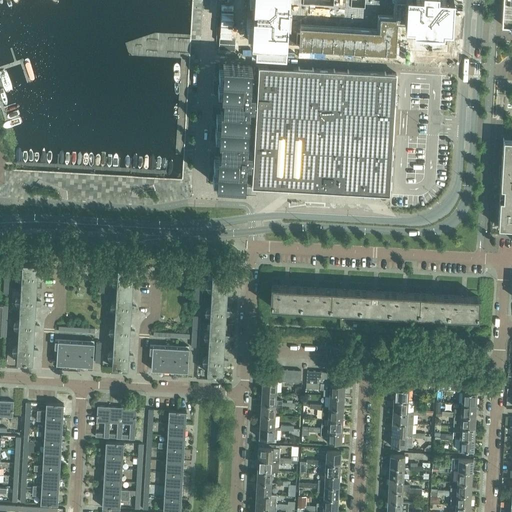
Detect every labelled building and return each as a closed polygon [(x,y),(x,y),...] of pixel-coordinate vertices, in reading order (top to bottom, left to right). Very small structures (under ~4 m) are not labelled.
[(252,0),(250,41),(395,50),(448,53),(450,21),(450,0),(252,0)] [(511,0),(502,0),(502,24),(510,25),(510,24),(511,24),(511,0)] [(217,62),(210,183),(226,184),(249,185),(256,65),(217,62)] [(263,164),(262,182),(275,182),(275,187),(372,192),(373,192),(388,193),(389,192),(389,183),(390,184),(397,72),(362,71),(327,69),(260,65),(260,64),(259,64),(254,151),(259,151),(258,164),(263,164)] [(511,138),(503,138),(502,155),(502,164),(500,184),(500,186),(502,186),(501,198),(500,198),(498,225),(506,226),(511,226),(511,138)] [(262,186),(262,182),(263,164),(258,164),(253,164),(252,186),(262,186)] [(22,262),(21,287),(37,288),(38,263),(22,262)] [(118,268),(116,293),(132,293),(134,269),(118,268)] [(212,273),(211,298),(227,299),(228,274),(212,273)] [(270,305),(300,307),(301,286),(272,285),(270,305)] [(300,307),(330,309),(331,288),(301,286),(300,307)] [(21,287),(19,312),(35,313),(37,288),(21,287)] [(330,309),(359,310),(360,290),(331,288),(330,309)] [(359,310),(389,312),(390,291),(360,290),(359,310)] [(389,312),(418,314),(419,293),(390,291),(389,312)] [(116,293),(115,317),(131,318),(132,293),(116,293)] [(418,314),(448,316),(449,295),(419,293),(418,314)] [(449,295),(448,316),(478,317),(479,296),(449,295)] [(211,298),(210,323),(225,323),(227,299),(211,298)] [(19,312),(18,336),(34,337),(35,313),(19,312)] [(115,317),(113,342),(129,343),(131,318),(115,317)] [(210,323),(208,347),(224,348),(225,323),(210,323)] [(34,337),(18,336),(17,361),(33,362),(34,337)] [(56,363),(93,365),(94,342),(58,340),(56,363)] [(129,343),(113,342),(112,367),(128,368),(129,343)] [(153,345),(151,369),(188,371),(189,347),(153,345)] [(224,348),(208,347),(207,372),(223,373),(224,348)] [(262,379),(261,390),(276,391),(277,380),(279,380),(280,368),(267,368),(266,379),(262,379)] [(327,383),(344,384),(344,382),(345,382),(345,376),(345,375),(345,374),(344,373),(343,372),(341,372),(328,371),(327,383)] [(323,394),(329,394),(344,395),(345,384),(344,384),(327,383),(320,382),(320,388),(324,388),(323,394)] [(462,384),(461,402),(476,403),(477,385),(462,384)] [(394,387),(393,398),(408,399),(409,387),(394,387)] [(261,390),(261,402),(276,403),(282,403),(282,406),(288,406),(288,401),(282,401),(282,399),(276,399),(276,391),(261,390)] [(328,406),(344,407),(344,395),(329,394),(328,406)] [(393,398),(393,410),(408,411),(408,399),(393,398)] [(1,399),(0,411),(0,415),(13,416),(14,400),(13,400),(13,402),(8,401),(8,400),(1,399)] [(37,409),(37,414),(63,415),(64,403),(46,402),(46,409),(37,409)] [(261,402),(260,413),(275,414),(276,403),(261,402)] [(455,413),(476,414),(476,403),(461,402),(461,407),(455,407),(455,411),(448,411),(448,415),(455,416),(455,413)] [(109,433),(110,422),(111,406),(110,406),(110,407),(105,407),(105,405),(97,405),(96,421),(105,421),(104,432),(96,432),(96,436),(109,437),(109,433)] [(322,417),(328,417),(343,418),(344,407),(328,406),(322,405),(322,408),(322,417)] [(109,433),(109,437),(116,437),(122,437),(122,433),(123,422),(123,407),(123,406),(123,408),(118,407),(118,406),(111,406),(110,422),(117,422),(117,433),(109,433)] [(122,433),(122,437),(129,438),(135,438),(135,423),(136,407),(136,408),(131,408),(131,407),(123,407),(123,422),(130,423),(130,434),(122,433)] [(169,409),(168,421),(186,422),(186,410),(169,409)] [(393,410),(392,421),(413,422),(413,413),(414,411),(408,411),(393,410)] [(260,413),(260,425),(274,426),(275,414),(260,413)] [(455,416),(454,425),(460,425),(475,426),(476,414),(455,413),(455,416)] [(45,419),(45,427),(62,428),(63,415),(37,414),(36,419),(45,419)] [(315,431),(321,431),(321,429),(342,430),(343,418),(328,417),(327,423),(321,423),(321,426),(315,426),(315,431)] [(168,421),(167,434),(185,435),(186,422),(168,421)] [(392,421),(391,433),(412,434),(412,436),(418,437),(419,432),(412,432),(413,422),(392,421)] [(274,426),(260,425),(259,437),(280,438),(280,428),(280,426),(274,426)] [(459,437),(474,437),(475,426),(460,425),(460,431),(454,431),(453,434),(447,434),(447,438),(453,439),(453,436),(459,437)] [(45,427),(44,439),(62,440),(62,428),(45,427)] [(321,429),(321,431),(320,434),(327,435),(326,441),(342,442),(342,430),(321,429)] [(412,434),(391,433),(391,445),(412,446),(412,436),(412,434)] [(158,446),(167,446),(184,447),(185,435),(167,434),(167,441),(158,441),(158,446)] [(474,437),(459,437),(459,449),(474,450),(474,437)] [(44,439),(43,452),(61,453),(62,440),(44,439)] [(106,441),(105,454),(123,455),(124,442),(106,441)] [(167,446),(166,459),(184,460),(184,447),(167,446)] [(258,446),(258,458),(279,459),(279,457),(280,447),(258,446)] [(325,461),(340,462),(341,451),(327,450),(326,449),(326,450),(325,461)] [(43,452),(43,464),(60,465),(61,453),(43,452)] [(390,453),(389,465),(404,466),(405,454),(390,453)] [(105,454),(104,467),(122,468),(123,455),(105,454)] [(133,456),(133,463),(137,463),(137,469),(142,469),(142,456),(138,456),(138,457),(133,456)] [(451,469),(457,469),(473,470),(473,458),(452,457),(451,467),(445,467),(445,471),(451,471),(451,469)] [(258,458),(257,470),(272,470),(278,471),(279,461),(279,459),(258,458)] [(166,459),(165,472),(183,473),(184,460),(166,459)] [(325,473),(340,474),(340,462),(325,461),(325,473)] [(42,469),(42,477),(59,478),(60,465),(43,464),(34,464),(34,469),(42,469)] [(389,465),(389,477),(404,478),(404,466),(389,465)] [(104,467),(104,480),(122,481),(122,468),(104,467)] [(457,480),(472,481),(473,470),(457,469),(457,480)] [(257,470),(256,481),(272,482),(272,470),(257,470)] [(165,472),(165,484),(182,485),(183,473),(165,472)] [(324,485),(339,485),(340,474),(325,473),(324,479),(318,478),(318,482),(312,482),(311,486),(318,486),(318,484),(324,485)] [(33,484),(32,489),(59,490),(59,478),(42,477),(41,485),(33,484)] [(389,477),(388,488),(403,489),(409,490),(409,487),(409,483),(403,483),(404,478),(389,477)] [(104,480),(103,493),(130,494),(130,489),(121,489),(122,481),(104,480)] [(450,492),(471,493),(472,481),(457,480),(456,486),(451,486),(450,489),(444,489),(444,493),(450,494),(450,492)] [(256,481),(256,493),(271,494),(272,482),(256,481)] [(165,484),(164,497),(181,498),(182,485),(165,484)] [(323,496),(339,497),(339,485),(324,485),(318,484),(318,486),(317,490),(324,491),(323,496)] [(388,488),(387,500),(402,501),(403,489),(388,488)] [(59,490),(32,489),(32,494),(41,495),(40,503),(58,504),(59,490)] [(450,503),(456,504),(471,505),(471,493),(450,492),(450,494),(450,503)] [(130,494),(103,493),(102,506),(120,507),(120,499),(129,499),(130,494)] [(256,493),(255,504),(276,505),(276,507),(282,508),(283,503),(276,503),(277,494),(271,494),(256,493)] [(297,506),(304,507),(304,505),(306,505),(306,495),(298,495),(297,506)] [(310,510),(316,510),(317,508),(338,509),(339,497),(323,496),(323,502),(317,502),(317,505),(310,505),(310,510)] [(181,498),(164,497),(163,510),(181,511),(181,498)] [(387,500),(387,511),(389,511),(414,511),(408,511),(408,501),(402,501),(387,500)]
